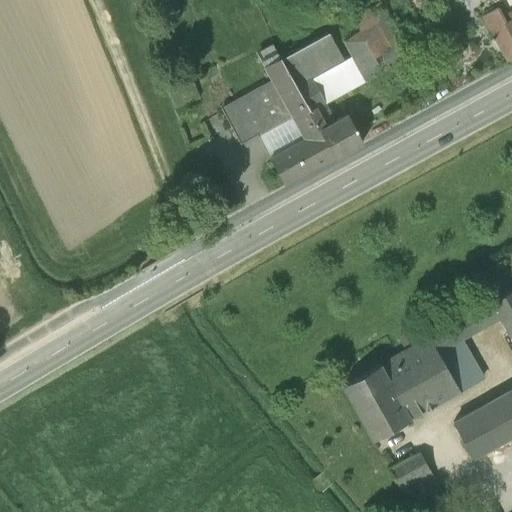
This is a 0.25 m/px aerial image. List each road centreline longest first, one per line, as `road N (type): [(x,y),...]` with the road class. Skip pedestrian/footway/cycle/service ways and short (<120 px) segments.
road 1 (tertiary): [(511,97),(0,387)]
road 2 (track): [(203,266),(91,0)]
